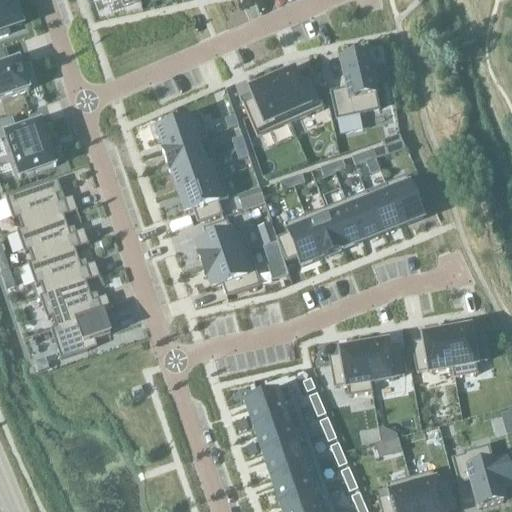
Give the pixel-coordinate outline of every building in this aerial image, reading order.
[(22,26),(16,8),(12,9),(8,0),(0,0),(0,39),(9,36),(7,32),(22,26)] [(5,52),(0,53),(0,101),(28,92),(28,93),(30,92),(29,90),(20,63),(19,61),(18,62),(9,65),(5,52)] [(348,90),(330,94),(336,121),(379,112),(373,86),(379,85),(374,66),(369,67),(367,57),(342,62),(348,90)] [(284,74),(271,80),(290,125),(324,111),(310,77),(297,82),(294,73),(285,77),(284,74)] [(254,101),(243,106),(257,140),(290,125),(271,80),(257,86),(258,88),(250,92),(254,101)] [(235,117),(225,121),(228,131),(238,128),(235,117)] [(165,129),(156,132),(163,153),(163,154),(197,142),(198,143),(207,140),(199,118),(181,124),(179,119),(164,125),(165,129)] [(19,180),(55,168),(40,124),(15,133),(11,121),(0,125),(0,139),(5,138),(19,180)] [(242,138),(232,142),(235,152),(245,149),(242,138)] [(163,153),(162,153),(170,175),(170,174),(204,162),(198,143),(197,142),(163,154),(163,153)] [(245,149),(235,152),(239,162),(249,159),(245,149)] [(383,149),(373,152),(376,162),(386,159),(383,149)] [(373,152),(361,156),(365,165),(376,162),(373,152)] [(204,162),(170,174),(170,175),(177,194),(220,180),(213,158),(204,162)] [(342,163),(332,166),(335,176),(345,173),(342,163)] [(332,166),(321,170),(324,179),(335,176),(332,166)] [(301,177),(291,180),(294,190),(304,187),(301,177)] [(406,178),(385,186),(402,228),(423,220),(416,203),(423,200),(417,184),(410,187),(406,178)] [(220,180),(177,194),(185,216),(194,213),(198,224),(222,216),(218,204),(228,201),(220,180)] [(291,180),(280,184),(284,194),(294,190),(291,180)] [(6,199),(5,199),(13,222),(14,222),(18,220),(22,231),(64,217),(64,218),(76,214),(77,214),(72,199),(65,202),(59,204),(57,197),(62,195),(58,182),(6,199)] [(385,186),(365,194),(382,236),(402,228),(385,186)] [(365,194),(345,202),(362,244),(382,236),(365,194)] [(345,202),(325,210),(342,252),(343,252),(362,244),(345,202)] [(325,210),(305,218),(322,260),(321,260),(321,261),(343,253),(343,252),(342,252),(325,210)] [(18,232),(17,232),(25,255),(25,254),(29,253),(33,263),(33,264),(75,250),(75,251),(88,247),(89,247),(84,232),(70,237),(64,218),(64,217),(22,231),(18,232)] [(288,236),(277,240),(286,264),(297,259),(301,268),(321,260),(322,260),(305,218),(284,227),(288,236)] [(207,243),(197,246),(201,257),(198,258),(202,269),(249,253),(241,231),(231,235),(227,223),(203,231),(207,243)] [(269,266),(267,266),(273,283),(288,278),(277,245),(263,250),(269,266)] [(29,264),(28,265),(36,288),(37,288),(37,287),(41,286),(44,296),(45,297),(86,283),(86,284),(99,279),(99,280),(100,280),(95,265),(82,270),(75,251),(75,250),(33,264),(33,263),(29,265),(29,264)] [(249,253),(202,269),(206,281),(208,280),(212,291),(222,287),(226,299),(260,287),(249,253)] [(40,297),(39,298),(47,321),(48,321),(48,320),(52,319),(56,329),(56,330),(103,314),(103,315),(110,312),(110,313),(111,313),(106,298),(93,302),(86,284),(86,283),(45,297),(44,296),(40,298),(40,297)] [(51,330),(50,331),(61,361),(91,351),(88,344),(110,336),(103,315),(103,314),(56,330),(56,329),(51,331),(51,330)] [(460,329),(446,332),(453,371),(452,371),(454,381),(478,376),(476,365),(488,362),(483,338),(471,340),(470,330),(461,332),(460,329)] [(425,348),(412,350),(417,375),(429,373),(429,375),(452,371),(453,371),(446,332),(431,334),(432,337),(423,339),(425,348)] [(378,344),(363,346),(370,386),(371,385),(393,381),(393,379),(405,377),(401,352),(389,354),(387,345),(378,346),(378,344)] [(342,363),(330,365),(334,390),(346,387),(349,399),(373,395),(371,385),(370,386),(363,346),(349,349),(349,351),(340,353),(342,363)] [(45,360),(35,363),(39,374),(49,370),(45,360)] [(311,382),(303,385),(307,396),(315,392),(311,382)] [(291,388),(244,404),(253,431),(300,415),(291,388)] [(317,396),(309,400),(313,410),(321,407),(317,396)] [(321,407),(313,410),(318,421),(326,417),(321,407)] [(300,415),(253,431),(262,456),(309,440),(300,415)] [(328,421),(319,425),(324,435),(332,432),(328,421)] [(332,432),(324,435),(328,445),(336,442),(332,432)] [(309,440),(262,456),(270,482),(318,466),(309,440)] [(338,446),(330,450),(335,460),(343,457),(339,448),(338,446)] [(464,458),(452,461),(459,486),(471,482),(478,510),(504,503),(500,490),(511,486),(511,483),(506,463),(494,467),(488,449),(464,455),(464,458)] [(343,457),(335,460),(339,470),(347,467),(343,457)] [(318,466),(270,482),(279,507),(326,491),(318,466)] [(349,471),(341,474),(345,485),(353,481),(349,471)] [(432,474),(409,480),(418,511),(442,511),(442,510),(454,506),(447,482),(435,485),(432,474)] [(390,498),(378,501),(380,511),(418,511),(409,480),(387,486),(390,498)] [(353,481),(345,485),(349,495),(358,492),(353,481)] [(333,511),(326,491),(279,507),(280,511),(333,511)] [(359,496),(351,499),(356,510),(364,506),(359,496)]
